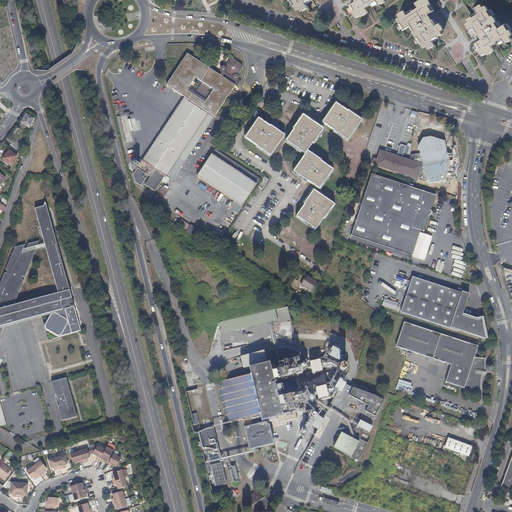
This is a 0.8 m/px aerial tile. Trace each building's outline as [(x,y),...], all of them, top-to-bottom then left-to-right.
[(301,13),(307,10),(304,4),(310,0),(311,1),(312,0),(288,0),(289,1),(291,0),(295,6),(294,7),(297,11),(299,10),(301,13)] [(354,0),(356,2),(352,5),(355,11),(353,12),(357,18),(361,16),(362,17),(368,14),(365,9),(377,2),(380,6),(386,3),(384,0),(354,0)] [(407,16),(404,11),(398,15),(400,18),(397,20),(399,23),(400,23),(404,29),(410,25),(414,31),(412,32),(416,38),(418,37),(422,43),(420,44),(423,49),(427,47),(429,50),(435,46),(431,40),(437,36),(438,37),(442,34),(440,31),(444,29),(439,23),(435,26),(427,14),(432,11),(428,6),(431,4),(428,0),(424,0),(423,1),(422,0),(421,0),(416,3),(419,8),(413,11),(414,12),(407,16)] [(489,10),(486,5),(483,7),(481,4),(475,8),(479,14),(473,17),(472,16),(467,19),(469,22),(466,24),(470,30),(474,27),(478,33),(478,34),(482,39),(478,42),(482,48),(479,50),(483,55),(487,53),(488,54),(494,50),(491,46),(503,38),(505,42),(511,38),(509,35),(511,33),(510,30),(509,31),(505,25),(499,29),(495,23),(497,21),(493,16),(491,16),(488,11),(489,10)] [(380,38),(382,31),(375,28),(373,36),(380,38)] [(223,66),(221,67),(220,69),(220,72),(221,72),(224,74),(231,78),(229,82),(222,77),(219,76),(187,54),(166,85),(183,97),(141,161),(141,162),(139,166),(136,164),(134,167),(134,168),(135,167),(137,168),(133,175),(135,183),(140,186),(145,179),(143,178),(145,174),(149,177),(144,185),(153,191),(164,176),(165,177),(166,177),(171,181),(212,118),(211,117),(212,116),(214,117),(229,94),(234,96),(236,93),(232,90),(234,86),(236,87),(240,81),(237,80),(238,78),(237,76),(236,76),(242,67),(241,64),(232,58),(230,59),(224,67),(223,66)] [(362,121),(352,114),(349,117),(346,115),(348,112),(336,104),(322,123),(331,129),(333,131),(333,132),(347,142),(362,121)] [(29,128),(35,119),(26,114),(21,123),(29,128)] [(293,131),(286,141),(304,154),(307,151),(313,142),(314,142),(323,129),(302,115),(292,129),(294,130),(293,131)] [(125,145),(119,118),(116,119),(123,145),(125,145)] [(271,157),(285,136),(273,128),(270,127),(270,126),(259,119),(245,138),(257,146),(256,147),(271,157)] [(411,155),(409,160),(422,164),(420,170),(429,185),(446,183),(449,163),(445,142),(435,136),(421,138),(417,147),(417,149),(419,151),(420,154),(411,155)] [(196,177),(232,201),(241,207),(259,179),(214,150),(196,177)] [(15,159),(17,157),(16,156),(9,151),(6,154),(5,157),(3,159),(5,161),(11,165),(13,162),(15,159)] [(321,161),(307,151),(304,154),(292,172),(306,182),(307,180),(309,182),(319,189),(332,170),(320,162),(321,161)] [(420,170),(422,164),(409,160),(380,151),(375,165),(417,179),(420,170)] [(431,211),(436,196),(371,174),(351,234),(412,254),(421,230),(425,231),(430,215),(432,213),(431,211)] [(264,178),(257,187),(262,190),(268,180),(264,178)] [(161,200),(168,190),(161,186),(155,196),(161,200)] [(325,219),(335,204),(315,191),(307,203),(305,206),(304,205),(296,217),(316,230),(324,219),(325,219)] [(241,207),(232,201),(229,205),(231,212),(236,215),(241,207)] [(83,331),(79,315),(74,299),(71,286),(66,270),(61,248),(56,231),(52,215),(48,203),(35,207),(39,224),(44,240),(48,257),(54,279),(57,291),(49,293),(29,299),(16,302),(20,291),(29,269),(36,250),(39,241),(28,244),(16,247),(9,264),(0,285),(0,327),(11,325),(31,319),(35,331),(38,343),(44,341),(57,337),(71,334),(83,331)] [(176,224),(196,237),(201,230),(191,224),(190,224),(180,217),(176,224)] [(312,293),(318,283),(308,276),(301,286),(312,293)] [(486,339),(482,319),(476,320),(462,315),(468,295),(413,276),(400,312),(457,331),(457,330),(486,339)] [(222,334),(277,323),(277,324),(290,321),(287,309),(219,322),(222,334)] [(482,371),(485,371),(486,358),(475,358),(478,346),(404,322),(396,346),(451,365),(446,382),(464,388),(464,390),(481,391),(482,375),(482,371)] [(336,366),(344,348),(334,343),(326,361),(336,366)] [(278,357),(277,352),(274,353),(269,354),(263,355),(264,360),(269,359),(278,357)] [(310,375),(321,374),(320,363),(309,364),(310,375)] [(304,411),(302,401),(322,397),(320,388),(315,389),(314,385),(319,384),(317,375),(297,379),(296,377),(284,380),(275,383),(272,371),(272,369),(269,370),(268,365),(264,366),(265,371),(247,375),(234,378),(218,382),(221,394),(224,407),(227,422),(241,419),(244,431),(247,446),(248,451),(260,448),(273,445),(270,431),(268,422),(277,420),(278,424),(296,420),(294,414),(304,411)] [(76,412),(73,400),(70,388),(67,377),(51,382),(53,390),(57,405),(61,420),(77,416),(76,412)] [(333,392),(341,396),(346,386),(338,383),(333,392)] [(379,407),(382,401),(373,396),(370,395),(363,392),(356,390),(351,388),(347,395),(356,400),(367,406),(364,412),(373,417),(379,407)] [(202,403),(198,389),(185,393),(190,410),(195,409),(194,405),(202,403)] [(319,428),(326,412),(319,408),(319,407),(314,405),(301,434),(307,437),(313,425),(319,428)] [(196,413),(190,414),(193,425),(199,423),(196,413)] [(369,433),(371,427),(359,421),(356,427),(369,433)] [(225,485),(214,429),(198,432),(210,493),(224,490),(223,485),(225,485)] [(351,458),(359,442),(341,433),(333,448),(351,458)] [(468,457),(472,447),(464,444),(453,440),(448,438),(445,448),(455,452),(468,457)] [(99,461),(105,450),(97,446),(93,455),(97,457),(96,459),(99,461)] [(108,461),(111,456),(113,451),(112,451),(107,448),(105,450),(99,461),(103,463),(104,461),(107,463),(108,461)] [(88,462),(87,459),(90,458),(89,456),(87,449),(78,452),(82,464),(88,462)] [(82,464),(78,452),(70,455),(73,464),(75,463),(76,465),(82,464)] [(68,464),(65,455),(56,458),(60,469),(66,467),(65,465),(68,464)] [(118,462),(120,459),(113,455),(112,457),(109,463),(107,466),(110,468),(111,466),(115,467),(118,462)] [(511,457),(501,488),(511,492),(511,457)] [(39,458),(23,469),(26,472),(41,461),(39,458)] [(60,469),(56,458),(48,461),(51,469),(53,469),(54,471),(60,469)] [(0,477),(3,480),(10,470),(0,462),(0,477)] [(44,471),(46,469),(41,462),(33,467),(41,477),(46,473),(44,471)] [(41,477),(33,467),(26,472),(32,480),(34,478),(36,480),(41,477)] [(229,469),(230,478),(233,478),(233,481),(238,481),(236,468),(229,469)] [(125,479),(122,471),(113,473),(114,478),(112,479),(113,482),(125,479)] [(127,487),(125,479),(113,482),(114,486),(117,485),(118,490),(127,487)] [(18,497),(19,484),(11,483),(10,495),(15,495),(15,497),(18,497)] [(87,490),(86,486),(84,487),(83,483),(71,487),(73,494),(87,490)] [(27,496),(28,484),(19,484),(18,497),(22,497),(22,496),(27,496)] [(87,497),(86,494),(88,493),(87,490),(73,494),(75,501),(87,497)] [(125,499),(123,492),(113,495),(114,499),(111,500),(112,503),(119,501),(125,499)] [(251,506),(253,511),(269,506),(267,498),(261,500),(259,492),(251,495),(252,500),(247,501),(249,506),(251,506)] [(57,509),(58,499),(48,497),(47,508),(57,509)] [(127,507),(126,504),(125,499),(119,501),(112,503),(113,506),(116,506),(117,510),(122,509),(127,507)] [(91,511),(90,509),(88,503),(85,504),(78,507),(79,510),(79,511),(92,511),(91,511)]
